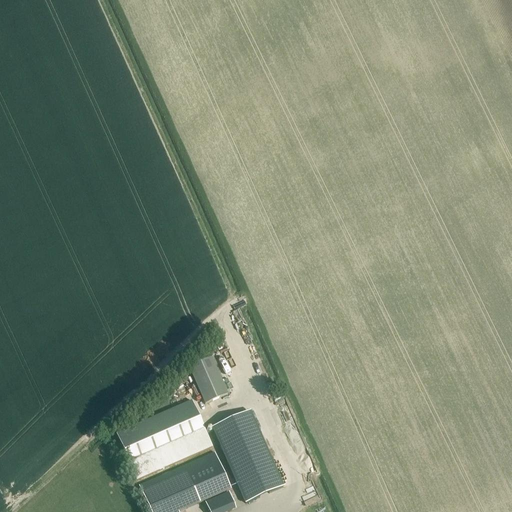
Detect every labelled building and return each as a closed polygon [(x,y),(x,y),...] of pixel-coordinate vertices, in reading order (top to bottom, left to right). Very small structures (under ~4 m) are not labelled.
[(227,396),(211,359),(189,369),(205,406),(227,396)] [(192,403),(116,436),(136,482),(212,449),(192,403)] [(283,489),(250,415),(214,432),(246,505),(283,489)] [(215,454),(139,487),(149,511),(182,511),(231,491),(215,454)] [(208,511),(229,511),(236,509),(229,495),(205,505),(208,511)]
